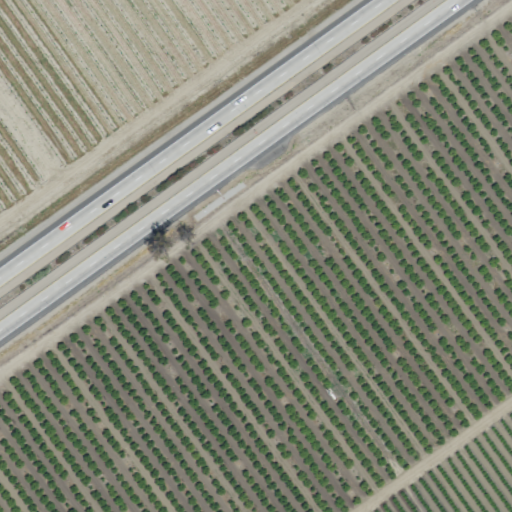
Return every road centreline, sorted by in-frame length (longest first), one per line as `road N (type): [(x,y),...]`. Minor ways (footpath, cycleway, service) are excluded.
road 1 (motorway): [(0,327),(459,0)]
road 2 (motorway): [(387,0),(0,276)]
